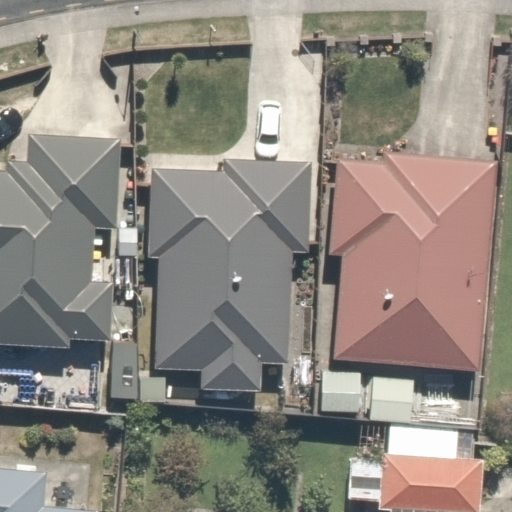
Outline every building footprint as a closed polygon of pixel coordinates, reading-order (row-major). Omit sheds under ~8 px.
[(97,248),(99,160),(0,150),(0,366),(88,373),(93,299),(72,294),(73,245),(97,248)] [(453,392),(469,179),(311,167),(303,280),(322,281),(314,381),(453,392)] [(285,274),(292,187),(208,181),(207,193),(132,187),(126,280),(135,280),(127,391),(170,394),(170,406),(231,410),(233,384),(265,386),(274,273),(285,274)] [(12,511),(23,472),(0,471),(0,511),(12,511)] [(357,477),(354,511),(452,511),(455,485),(357,477)]
